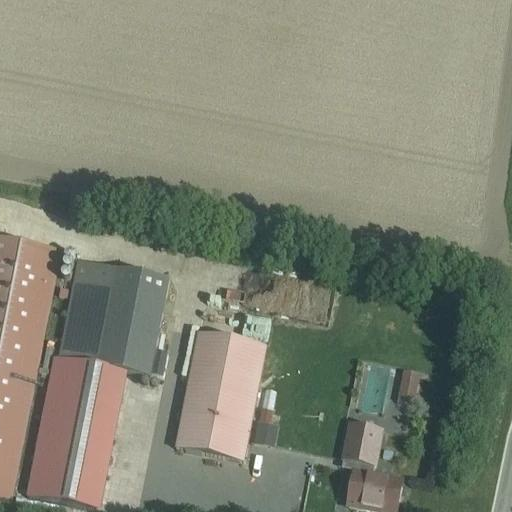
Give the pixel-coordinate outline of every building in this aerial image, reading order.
[(0,217),(2,225),(13,222),(10,208),(0,210),(0,217)] [(0,511),(10,511),(58,269),(59,260),(0,247),(0,511)] [(149,382),(168,290),(77,273),(60,364),(123,377),(149,382)] [(243,465),(266,350),(199,337),(176,452),(243,465)] [(395,362),(370,360),(366,396),(391,399),(395,362)] [(54,363),(27,500),(85,511),(96,511),(123,377),(60,364),(54,363)] [(401,385),(417,388),(419,377),(403,374),(401,385)] [(343,463),(356,466),(347,510),(360,511),(396,511),(403,483),(373,477),(374,469),(375,469),(378,456),(346,450),(343,463)]
